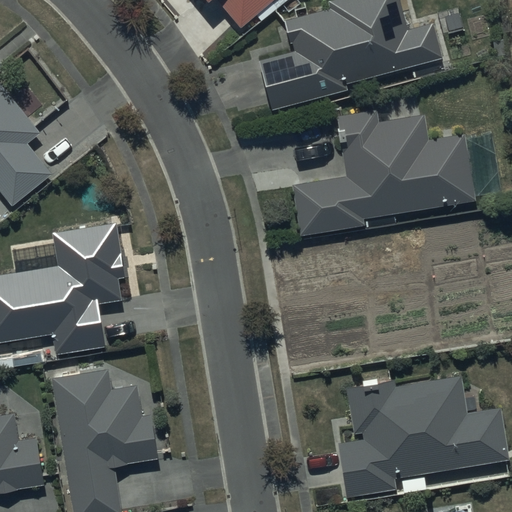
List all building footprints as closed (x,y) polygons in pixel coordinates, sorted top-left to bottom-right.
[(216,0),(239,26),(269,0),(216,0)] [(345,88),(343,81),(440,53),(431,20),(406,27),(398,0),(329,0),(326,1),(327,5),(283,18),(292,47),(257,58),(271,109),(345,88)] [(0,189),(12,204),(51,172),(27,142),(39,132),(0,83),(0,70),(4,67),(0,62),(0,189)] [(377,106),(334,114),(344,175),(290,184),(299,235),(362,224),(361,217),(474,197),(462,132),(426,139),(421,111),(379,119),(377,106)] [(58,264),(0,272),(0,340),(52,332),(55,353),(104,346),(97,302),(120,299),(117,276),(125,274),(116,220),(53,229),(58,264)] [(109,366),(53,374),(72,511),(120,511),(114,465),(157,459),(150,412),(141,413),(137,383),(112,387),(109,366)] [(362,437),(337,441),(346,495),(395,487),(393,476),(509,457),(501,405),(466,411),(460,373),(393,384),(391,377),(345,385),(353,431),(361,430),(362,437)] [(0,489),(42,484),(35,435),(18,438),(14,411),(0,413),(0,489)]
